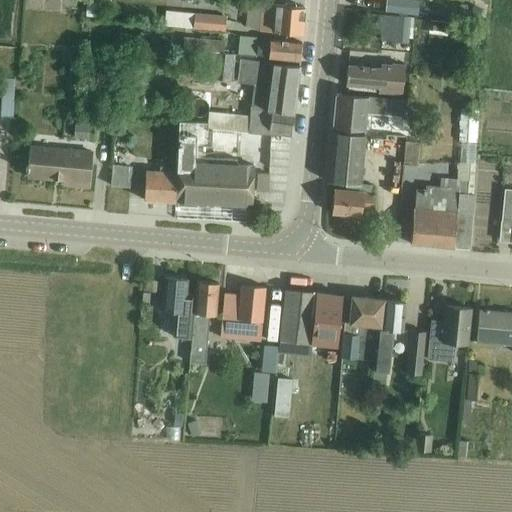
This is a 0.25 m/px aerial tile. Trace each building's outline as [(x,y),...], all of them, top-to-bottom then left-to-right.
[(418,14),(419,2),(401,0),(385,0),(385,11),(418,14)] [(249,4),(246,27),(259,31),(302,35),(304,8),(274,6),(262,5),(259,5),(249,4)] [(476,19),(478,13),(470,10),(468,16),(476,19)] [(165,12),(164,26),(176,27),(193,28),(225,31),(226,17),(177,13),(165,12)] [(418,30),(439,32),(441,17),(419,15),(418,30)] [(408,45),(410,19),(383,16),(380,42),(408,45)] [(345,36),(344,51),(351,51),(353,37),(345,36)] [(194,51),(216,53),(222,54),(223,41),(185,38),(170,37),(169,49),(194,51)] [(239,37),(238,55),(240,55),(255,56),(299,61),(301,42),(257,38),(239,37)] [(67,50),(67,60),(76,60),(76,50),(67,50)] [(216,53),(214,78),(231,80),(234,55),(222,54),(216,53)] [(255,61),(255,56),(240,55),(237,81),(254,83),(250,116),(209,112),(208,123),(207,129),(212,130),(267,135),(268,135),(270,135),(270,134),(289,137),(292,114),(293,114),(299,67),(255,61)] [(347,65),(345,85),(379,88),(379,92),(402,94),(404,65),(392,64),(392,66),(380,65),(380,68),(347,65)] [(1,90),(0,110),(0,119),(12,120),(13,91),(14,79),(2,78),(1,90)] [(216,110),(215,93),(203,94),(204,110),(216,110)] [(336,94),(333,128),(365,131),(366,111),(372,112),(372,114),(405,117),(407,100),(336,94)] [(461,108),(459,142),(476,143),(478,107),(468,107),(468,109),(461,108)] [(176,167),(174,201),(249,206),(251,180),(252,165),(235,164),(235,159),(201,157),(202,145),(210,146),(212,130),(207,129),(208,123),(178,121),(178,134),(176,167)] [(76,126),(75,140),(94,142),(95,128),(76,126)] [(332,132),(328,182),(345,183),(345,191),(333,189),(331,213),(361,216),(361,210),(371,211),(373,194),(370,194),(371,185),(360,184),(364,135),(332,132)] [(416,166),(419,143),(405,141),(403,165),(416,166)] [(89,187),(92,153),(29,147),(27,177),(63,180),(63,184),(89,187)] [(129,188),(131,167),(112,165),(110,185),(129,188)] [(174,202),(174,201),(176,167),(159,166),(159,171),(145,171),(143,200),(174,202)] [(412,208),(410,244),(469,249),(473,195),(475,167),(457,166),(457,171),(456,180),(444,179),(440,178),(439,188),(425,186),(425,190),(415,190),(414,208),(412,208)] [(256,173),(255,190),(268,191),(268,174),(256,173)] [(511,228),(511,243),(511,242),(511,189),(504,189),(501,221),(511,222),(511,228)] [(191,340),(195,294),(186,294),(187,279),(164,277),(161,310),(177,312),(175,338),(191,340)] [(159,290),(160,282),(145,281),(144,289),(159,290)] [(196,281),(195,294),(191,340),(188,366),(204,367),(205,354),(209,320),(208,320),(208,314),(215,315),(218,283),(196,281)] [(222,306),(219,337),(259,341),(264,287),(240,285),(240,294),(223,293),(222,306)] [(284,289),(279,340),(307,343),(311,343),(336,346),(338,323),(341,295),(313,292),(284,289)] [(143,293),(142,302),(155,303),(156,294),(143,293)] [(349,322),(344,322),(343,333),(344,333),(341,357),(356,358),(374,360),(377,338),(379,338),(383,300),(351,296),(349,322)] [(377,338),(374,360),(372,385),(384,386),(387,372),(392,331),(401,332),(405,302),(383,300),(379,338),(377,338)] [(429,328),(426,359),(449,361),(453,358),(455,343),(466,344),(470,308),(445,306),(442,330),(429,328)] [(511,311),(480,308),(477,340),(511,343),(511,311)] [(164,338),(165,315),(152,314),(150,338),(164,338)] [(420,374),(424,332),(410,331),(406,373),(420,374)] [(266,366),(276,367),(278,349),(267,348),(266,366)] [(469,360),(468,372),(475,372),(477,361),(469,360)] [(254,373),(253,387),(268,388),(269,375),(254,373)] [(463,398),(463,399),(471,400),(478,401),(481,375),(466,374),(463,398)] [(278,379),(274,419),(285,421),(289,380),(278,379)] [(463,399),(461,420),(468,421),(471,400),(463,399)] [(196,422),(187,425),(192,438),(201,435),(196,422)] [(417,438),(416,455),(431,455),(432,439),(417,438)] [(458,442),(457,457),(465,457),(465,442),(458,442)]
